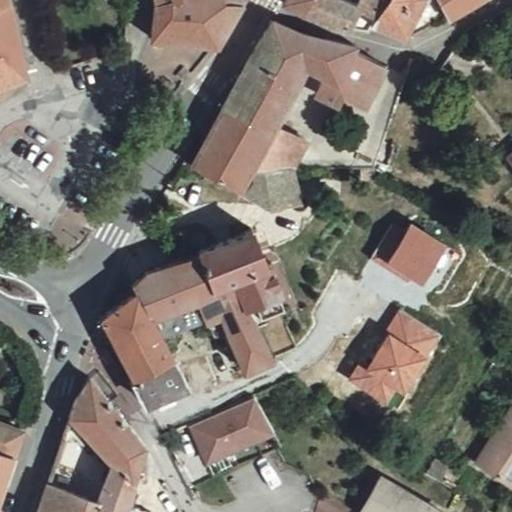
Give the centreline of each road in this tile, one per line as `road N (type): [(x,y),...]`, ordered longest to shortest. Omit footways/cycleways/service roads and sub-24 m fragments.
road 1 (secondary): [(261,3),(107,234),(72,319)]
road 2 (residential): [(261,3),(413,48),(511,1)]
road 3 (unknown): [(151,429),(305,359),(352,293)]
road 4 (secondary): [(72,319),(14,511)]
road 5 (residential): [(91,133),(132,66),(139,0)]
road 6 (residential): [(0,173),(50,204),(91,133)]
